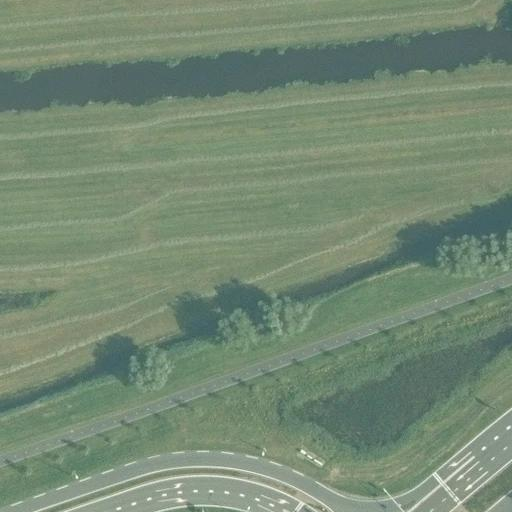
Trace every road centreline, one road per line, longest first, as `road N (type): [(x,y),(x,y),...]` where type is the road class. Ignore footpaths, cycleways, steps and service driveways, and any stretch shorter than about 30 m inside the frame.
road 1 (primary): [(343,511),(281,474),(197,459),(154,465),(16,511)]
road 2 (primary): [(87,511),(195,485),(251,490),(301,511)]
